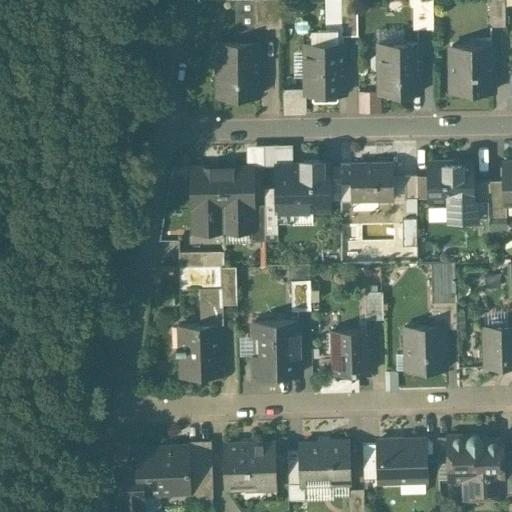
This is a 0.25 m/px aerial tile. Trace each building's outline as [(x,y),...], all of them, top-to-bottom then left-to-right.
[(280,0),(254,0),(255,27),(281,27),(280,0)] [(340,0),(328,0),(328,31),(319,32),(319,42),(343,41),(343,35),(341,35),(340,0)] [(357,35),(356,0),(340,0),(341,35),(343,35),(357,35)] [(432,0),(416,0),(417,29),(433,29),(432,0)] [(504,0),(488,0),(489,26),(505,26),(504,0)] [(257,41),(217,41),(218,95),(258,95),(257,41)] [(345,93),(344,41),(319,42),(305,42),(306,94),(345,93)] [(420,92),(419,42),(379,43),(380,93),(420,92)] [(491,44),(451,45),(452,92),(492,91),(491,44)] [(470,163),(446,163),(446,162),(427,162),(428,202),(456,202),(455,201),(471,201),(471,202),(473,202),(472,180),(472,161),(470,161),(470,163)] [(326,164),(326,166),(292,166),(293,198),(308,198),(308,208),(329,208),(328,163),(326,164)] [(351,184),(351,163),(340,163),(340,184),(351,184)] [(391,163),(351,163),(352,199),(392,198),(391,163)] [(292,164),(276,164),(276,198),(293,198),(292,166),(292,164)] [(223,231),(222,165),(192,166),(193,232),(223,231)] [(253,204),(252,165),(222,165),(223,231),(252,231),(251,225),(253,225),(253,204)] [(416,175),(404,175),(404,198),(416,198),(416,175)] [(488,217),(488,180),(472,180),(473,202),(474,202),(475,217),(488,217)] [(504,180),(488,180),(488,217),(506,216),(505,203),(504,203),(504,180)] [(271,212),(271,203),(265,203),(265,204),(265,230),(273,230),(273,212),(271,212)] [(265,230),(265,204),(253,204),(253,225),(251,225),(252,231),(252,240),(265,240),(265,230)] [(404,243),(418,242),(418,228),(403,228),(404,243)] [(223,250),(179,251),(179,265),(220,265),(224,265),(223,250)] [(455,262),(431,262),(432,302),(456,301),(455,262)] [(220,265),(179,265),(180,287),(199,287),(221,286),(220,265)] [(237,303),(236,265),(224,265),(220,265),(221,286),(222,286),(222,303),(237,303)] [(309,279),(291,280),(292,310),(310,309),(309,279)] [(221,286),(199,287),(201,323),(220,322),(223,322),(222,303),(222,286),(221,286)] [(383,319),(382,291),(364,291),(365,319),(383,319)] [(456,301),(432,302),(433,325),(444,324),(445,328),(457,328),(456,301)] [(299,319),(252,320),(254,374),(300,373),(299,319)] [(201,323),(178,324),(179,346),(176,346),(176,351),(179,351),(180,376),(222,375),(220,322),(201,323)] [(433,325),(404,326),(405,370),(446,368),(445,328),(444,324),(433,325)] [(511,324),(484,326),(485,367),(511,365),(511,324)] [(371,329),(330,330),(330,332),(326,332),(327,346),(331,346),(331,372),(372,371),(371,329)] [(500,438),(480,439),(479,436),(474,434),(470,435),(437,436),(438,462),(450,462),(450,478),(464,478),(465,495),(511,493),(511,449),(501,450),(500,438)] [(403,439),(403,437),(379,438),(379,443),(380,478),(380,479),(425,477),(424,439),(403,439)] [(189,439),(189,448),(211,447),(211,438),(189,439)] [(349,439),(317,440),(317,442),(299,443),(299,449),(300,483),(303,483),(350,482),(349,439)] [(275,441),(223,443),(225,487),(245,487),(245,489),(276,488),(275,441)] [(379,443),(362,443),(363,478),(380,478),(379,443)] [(188,444),(137,446),(137,466),(138,493),(139,493),(188,491),(190,491),(189,448),(188,444)] [(211,447),(189,448),(190,491),(188,491),(189,497),(213,497),(211,447)] [(299,449),(287,449),(288,500),(304,499),(303,483),(300,483),(299,449)] [(137,466),(122,466),(122,467),(124,467),(124,488),(119,494),(120,511),(119,511),(153,511),(154,511),(153,511),(142,511),(142,510),(140,510),(139,493),(138,493),(137,466)] [(364,511),(363,488),(348,489),(349,511),(364,511)]
